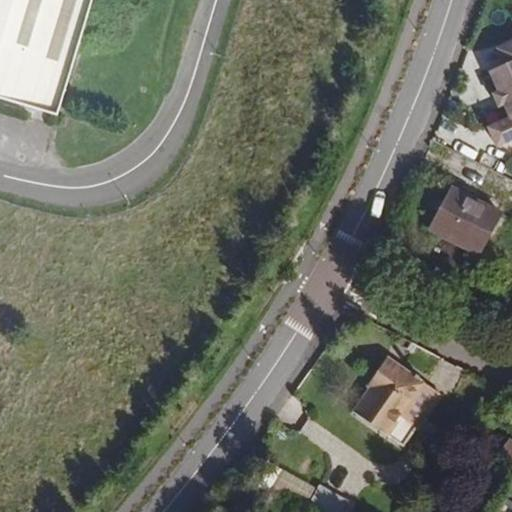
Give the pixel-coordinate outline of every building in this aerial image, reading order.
[(102,0),(0,0),(0,99),(67,119),(102,0)] [(430,230),(479,254),(501,213),(452,189),(430,230)] [(387,358),(368,386),(371,388),(354,412),(403,447),(416,428),(400,417),(424,384),(387,358)] [(440,394),(424,384),(400,417),(416,428),(440,394)] [(511,480),(511,443),(510,442),(492,466),(511,480)]
